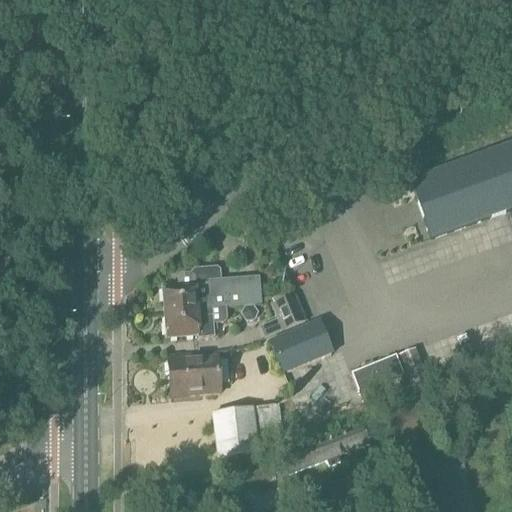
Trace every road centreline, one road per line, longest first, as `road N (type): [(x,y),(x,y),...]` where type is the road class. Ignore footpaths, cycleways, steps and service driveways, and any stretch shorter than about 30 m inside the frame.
road 1 (unclassified): [(84,297),(153,258),(475,0)]
road 2 (unknown): [(295,144),(377,289),(413,299),(511,276)]
road 3 (primary): [(84,297),(82,0)]
road 4 (primary): [(84,429),(84,297)]
